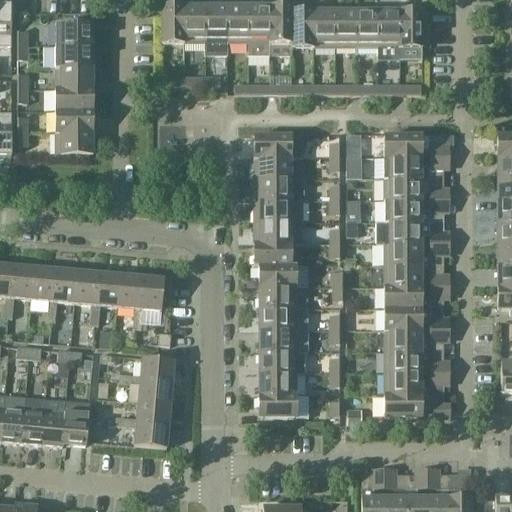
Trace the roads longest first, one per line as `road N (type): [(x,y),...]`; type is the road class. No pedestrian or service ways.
road 1 (residential): [(212,466),(327,466),(351,449),(465,449),(461,0)]
road 2 (residential): [(212,466),(211,253),(188,235),(122,231)]
road 3 (residential): [(122,231),(123,0)]
road 4 (residential): [(0,476),(154,490)]
road 5 (residential): [(122,231),(0,221)]
